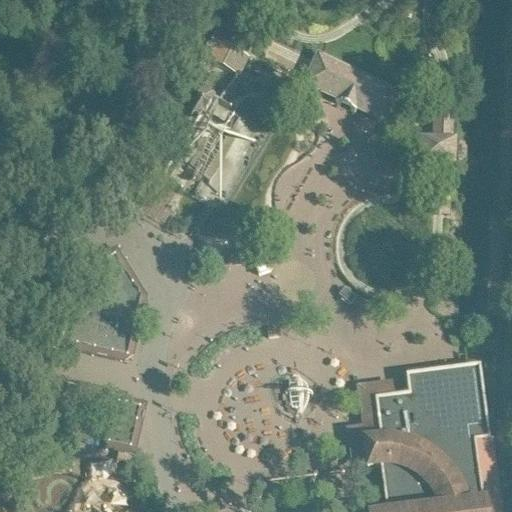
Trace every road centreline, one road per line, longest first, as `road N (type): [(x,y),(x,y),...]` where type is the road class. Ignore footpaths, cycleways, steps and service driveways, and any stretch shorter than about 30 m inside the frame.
road 1 (track): [(431,36),(444,64),(433,259),(409,289),(375,293),(346,270),(345,226),(367,203),(418,181),(425,130),(413,115),(244,29),(231,0)]
road 2 (track): [(267,0),(278,22),(311,38),(392,0)]
